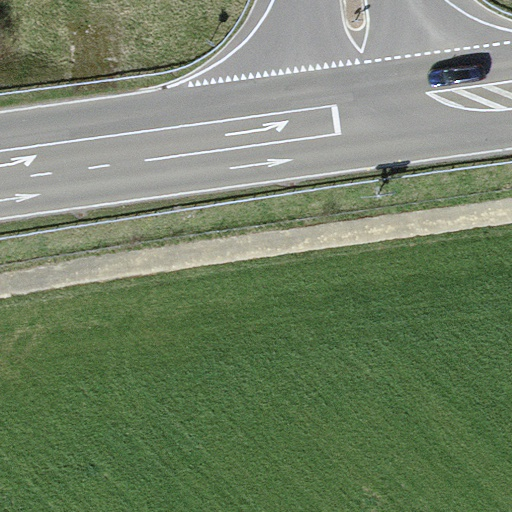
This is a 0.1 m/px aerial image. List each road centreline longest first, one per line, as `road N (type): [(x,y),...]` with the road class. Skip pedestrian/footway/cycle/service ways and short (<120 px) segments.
road 1 (track): [(0,293),(511,211)]
road 2 (primary): [(0,164),(321,119)]
